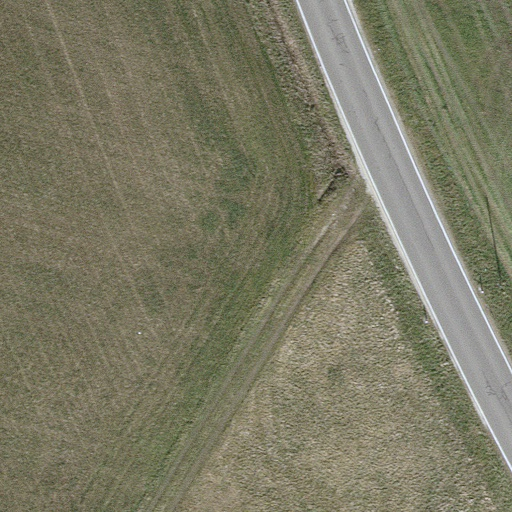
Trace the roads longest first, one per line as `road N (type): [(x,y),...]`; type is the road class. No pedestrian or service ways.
road 1 (secondary): [(327,0),(459,318),(511,413)]
road 2 (track): [(391,158),(172,511)]
